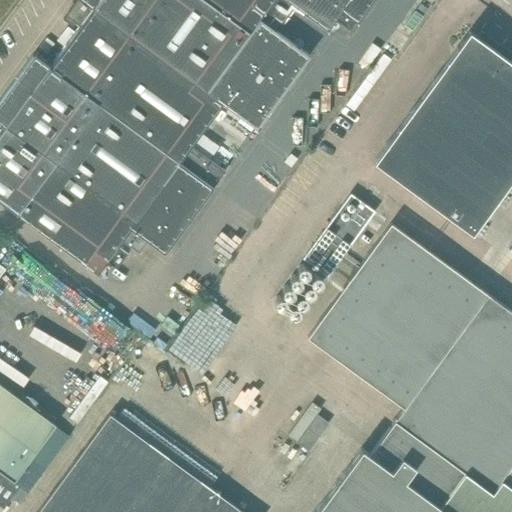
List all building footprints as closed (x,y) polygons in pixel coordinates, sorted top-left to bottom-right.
[(76,0),(63,19),(73,26),(76,22),(80,25),(67,43),(216,150),(219,146),(201,132),(223,103),(255,128),(309,56),(259,19),(273,0),(289,0),(328,29),(335,19),(350,30),(372,0),(76,0)] [(469,31),(374,161),(472,233),(511,178),(511,61),(510,61),(511,58),(511,54),(502,48),(499,52),(469,31)] [(33,53),(0,98),(0,201),(97,274),(107,260),(116,267),(127,253),(118,246),(121,241),(139,254),(148,241),(163,252),(225,170),(209,159),(216,150),(67,43),(50,65),(33,53)] [(511,311),(390,223),(307,337),(404,408),(394,421),(381,438),(447,487),(450,489),(463,471),(492,492),(501,478),(511,486),(511,311)] [(0,370),(0,383),(18,396),(24,388),(0,370)] [(0,383),(0,470),(13,480),(55,424),(18,396),(0,383)] [(36,511),(151,511),(184,468),(109,413),(36,511)] [(314,511),(428,511),(447,487),(381,438),(370,453),(362,448),(314,511)] [(245,511),(184,468),(151,511),(245,511)] [(450,489),(432,511),(511,511),(511,486),(501,478),(492,492),(463,471),(450,489)] [(0,511),(1,510),(18,486),(0,472),(0,511)]
